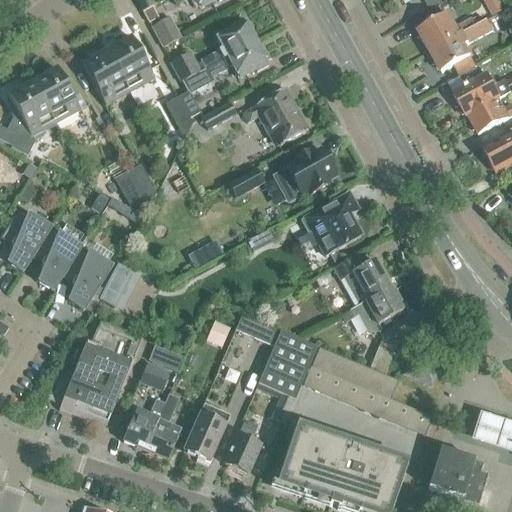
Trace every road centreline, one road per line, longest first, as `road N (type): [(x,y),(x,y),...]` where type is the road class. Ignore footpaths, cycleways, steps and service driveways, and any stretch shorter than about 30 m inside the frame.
road 1 (tertiary): [(511,324),(453,258),(315,0)]
road 2 (unclassified): [(218,511),(26,451)]
road 3 (unclassified): [(107,0),(129,12),(179,94)]
